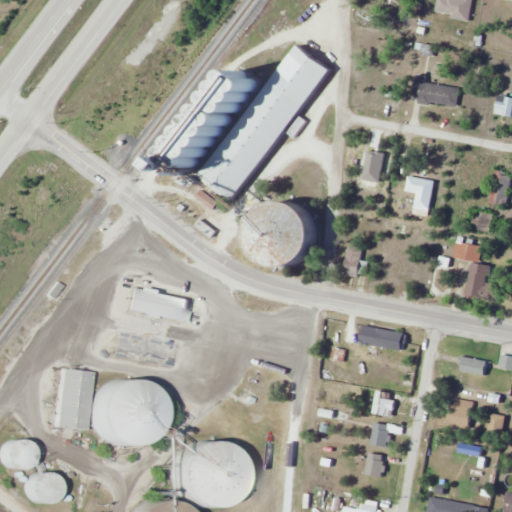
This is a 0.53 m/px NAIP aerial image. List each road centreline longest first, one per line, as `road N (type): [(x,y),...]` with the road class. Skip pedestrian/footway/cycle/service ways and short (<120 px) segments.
road 1 (secondary): [(511,332),(251,280),(177,236),(0,92)]
road 2 (residential): [(406,511),(439,318)]
road 3 (residential): [(325,296),(346,115)]
road 4 (residential): [(511,147),(346,115)]
road 5 (trunk): [(35,121),(128,0)]
